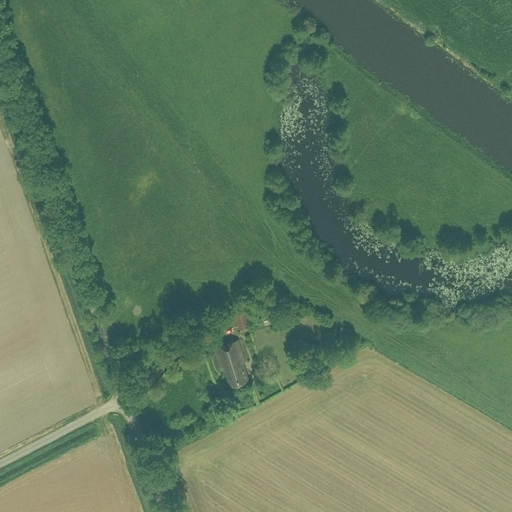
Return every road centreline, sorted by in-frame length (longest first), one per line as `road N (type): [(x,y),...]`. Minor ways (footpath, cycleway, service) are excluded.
road 1 (unclassified): [(123,398),(0,46)]
road 2 (unclassified): [(0,463),(123,398)]
road 3 (unclassified): [(166,511),(123,398)]
